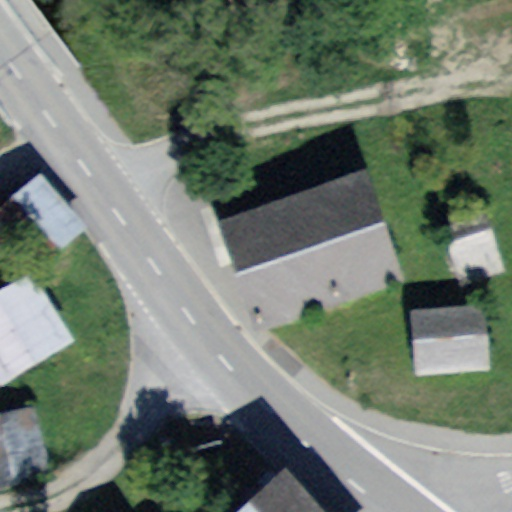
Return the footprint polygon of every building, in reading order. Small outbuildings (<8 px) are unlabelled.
[(77,226),(30,178),(0,206),(0,239),(30,271),(77,226)] [(353,178),(214,225),(249,326),(387,280),(353,178)] [(485,226),(442,243),(458,284),(501,267),(485,226)] [(0,387),(60,359),(28,290),(0,303),(0,387)] [(481,322),(408,329),(413,381),(486,375),(481,322)] [(295,511),(268,483),(237,511),(295,511)]
